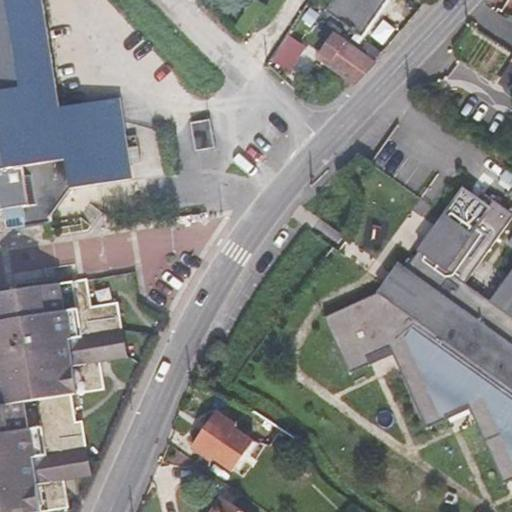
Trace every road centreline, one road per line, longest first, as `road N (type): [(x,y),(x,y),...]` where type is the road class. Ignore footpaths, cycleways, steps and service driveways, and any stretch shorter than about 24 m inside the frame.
road 1 (tertiary): [(109,511),(221,273),(322,145)]
road 2 (residential): [(170,0),(234,70),(322,145)]
road 3 (tertiary): [(322,145),(460,0)]
